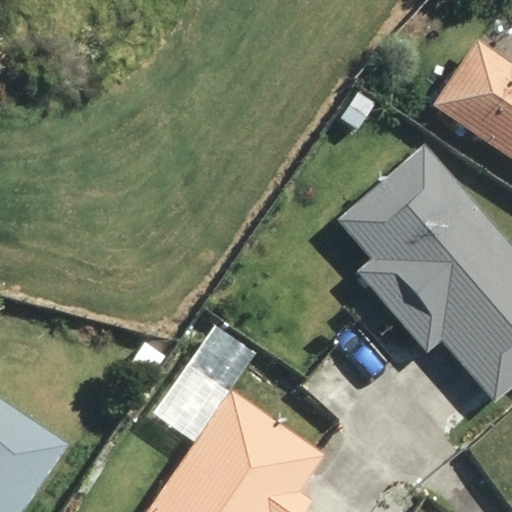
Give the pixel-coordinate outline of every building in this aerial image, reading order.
[(462,49),(417,115),(511,179),(511,79),(511,82),(462,49)] [(347,151),(376,116),(341,87),(312,121),(347,151)] [(511,386),(511,272),(410,156),(323,231),(356,269),(342,281),(414,363),(428,351),(482,413),(511,386)] [(139,399),(168,349),(139,332),(109,382),(139,399)] [(219,401),(141,511),(297,511),(299,510),(286,502),(311,466),(219,401)] [(0,511),(12,511),(53,453),(0,418),(0,511)]
